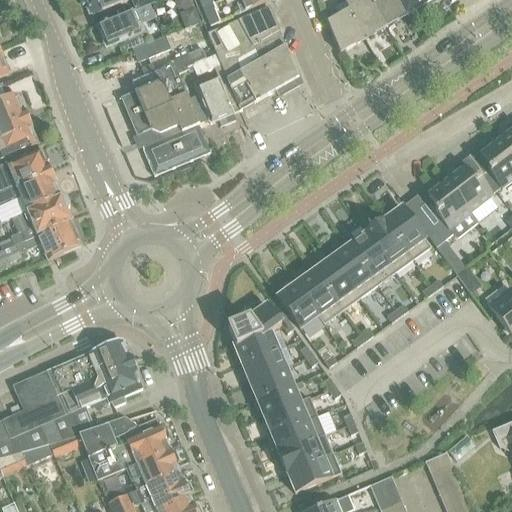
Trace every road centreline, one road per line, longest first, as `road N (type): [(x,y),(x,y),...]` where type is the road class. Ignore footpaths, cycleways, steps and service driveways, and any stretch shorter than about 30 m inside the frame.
road 1 (tertiary): [(190,263),(293,178),(511,26)]
road 2 (residential): [(131,240),(30,0)]
road 3 (tertiary): [(242,511),(169,313)]
road 4 (tertiary): [(341,118),(171,241)]
road 5 (tertiary): [(511,0),(341,118)]
road 6 (residential): [(386,176),(511,93)]
road 7 (residential): [(292,0),(341,118)]
road 8 (tertiary): [(109,278),(30,321),(10,346)]
